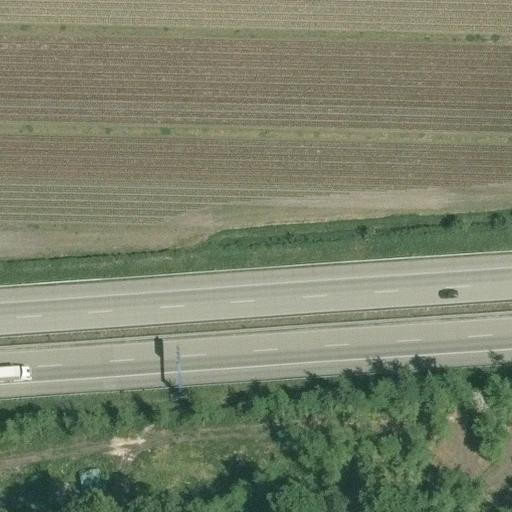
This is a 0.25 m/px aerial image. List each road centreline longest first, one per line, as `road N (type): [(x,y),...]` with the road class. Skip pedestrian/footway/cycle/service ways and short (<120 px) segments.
road 1 (motorway): [(511,272),(0,306)]
road 2 (motorway): [(0,373),(511,339)]
